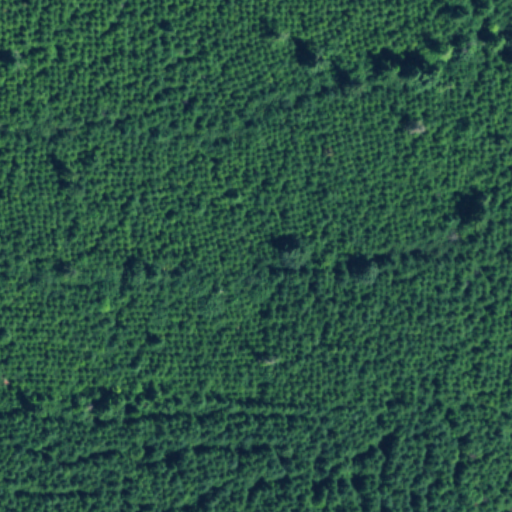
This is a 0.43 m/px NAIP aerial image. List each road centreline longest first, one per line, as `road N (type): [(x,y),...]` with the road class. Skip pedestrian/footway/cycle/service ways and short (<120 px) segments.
road 1 (track): [(306,194),(360,146),(437,161),(511,130)]
road 2 (track): [(287,241),(306,194),(245,203),(235,247),(287,241)]
